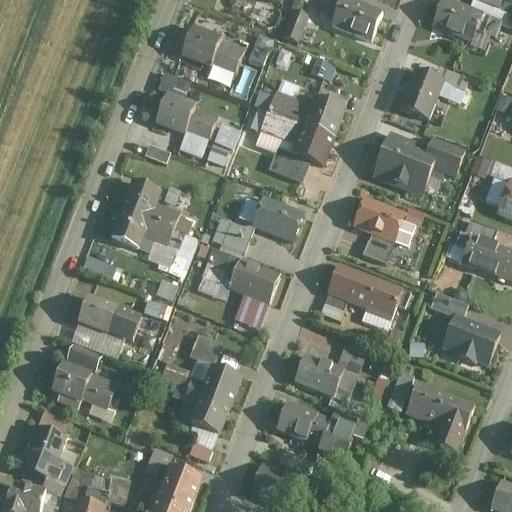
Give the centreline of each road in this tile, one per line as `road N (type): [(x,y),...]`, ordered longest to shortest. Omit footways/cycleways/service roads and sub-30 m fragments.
road 1 (residential): [(216,511),(414,0)]
road 2 (residential): [(0,456),(175,0)]
road 3 (residential): [(464,511),(511,392)]
